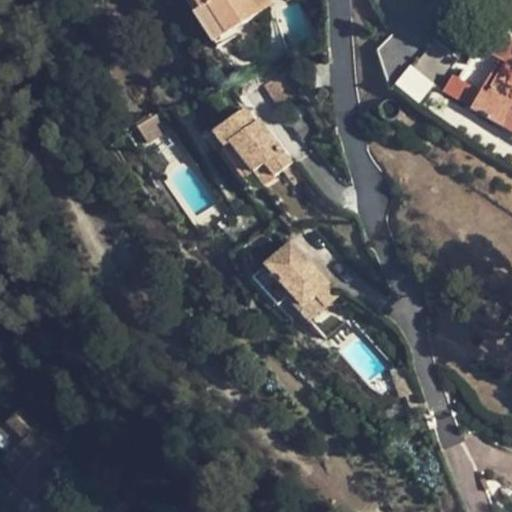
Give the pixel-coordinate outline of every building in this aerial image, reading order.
[(188,0),(218,45),(230,37),(212,10),(205,14),(195,0),(188,0)] [(212,10),(230,37),(261,17),(260,17),(250,1),(247,3),(245,0),(195,0),(205,14),(212,10)] [(268,0),(251,0),(250,1),(260,17),(274,9),(268,0)] [(483,48),(507,62),(511,65),(494,95),(489,92),(480,108),(478,110),(511,129),(511,37),(495,27),(483,48)] [(511,65),(507,62),(489,92),(494,95),(511,65)] [(401,92),(429,113),(444,92),(415,72),(401,92)] [(451,91),(480,108),(489,92),(460,75),(451,91)] [(285,114),(301,103),(286,79),(269,89),(285,114)] [(139,129),(142,133),(145,132),(170,121),(164,113),(139,129)] [(265,137),(258,128),(248,114),(216,138),(227,152),(233,148),(257,178),(266,171),(276,183),(295,168),(274,140),(263,147),(259,142),(265,137)] [(145,132),(142,133),(152,148),(177,133),(170,121),(145,132)] [(262,125),(258,128),(265,137),(259,142),(263,147),(274,140),(262,125)] [(251,183),(257,178),(233,148),(227,152),(251,183)] [(267,191),(276,183),(266,171),(257,178),(267,191)] [(295,248),(288,255),(304,271),(315,270),(295,248)] [(304,271),(288,255),(270,271),(283,284),(292,294),(307,310),(317,301),(324,309),(328,313),(343,301),(315,270),(304,271)] [(275,291),(283,284),(270,271),(263,277),(275,291)] [(307,324),(324,309),(317,301),(307,310),(292,294),(286,300),(307,324)] [(51,444),(54,441),(22,409),(1,430),(14,442),(11,445),(17,450),(9,458),(43,492),(58,477),(54,474),(67,460),(51,444)]
